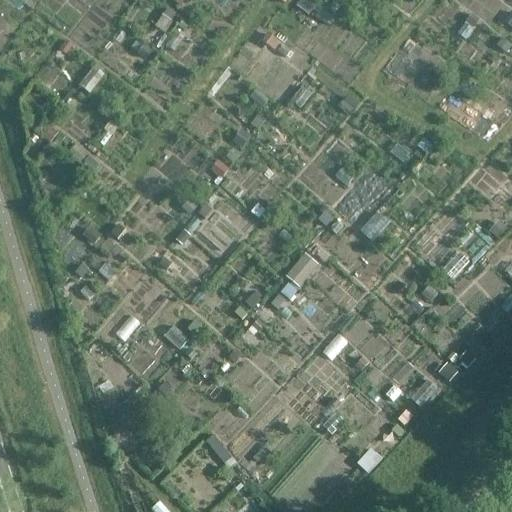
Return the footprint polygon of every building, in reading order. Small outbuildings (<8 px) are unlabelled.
[(494,9),(478,31),(490,40),(506,19),(494,9)] [(109,164),(92,151),(82,165),(99,178),(109,164)] [(365,216),(347,241),(360,250),(378,225),(365,216)] [(288,268),(268,296),(281,306),(301,278),(288,268)] [(462,359),(477,373),(501,346),(486,332),(462,359)] [(178,408),(145,379),(131,395),(164,424),(178,408)]
